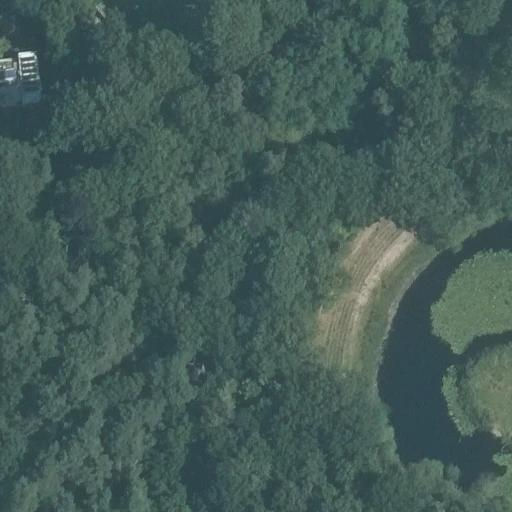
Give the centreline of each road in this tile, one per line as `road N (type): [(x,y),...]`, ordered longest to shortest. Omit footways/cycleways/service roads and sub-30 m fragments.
road 1 (tertiary): [(0,238),(375,0)]
road 2 (track): [(381,0),(420,88),(446,109),(511,101)]
